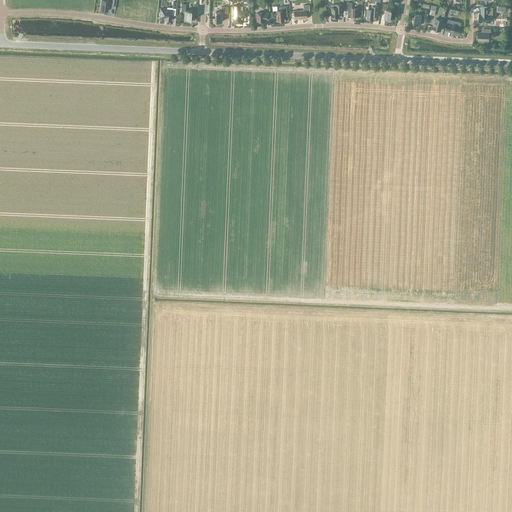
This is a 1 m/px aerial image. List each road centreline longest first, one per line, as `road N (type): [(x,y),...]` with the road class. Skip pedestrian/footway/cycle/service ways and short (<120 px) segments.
road 1 (residential): [(1,13),(202,29)]
road 2 (unclassified): [(201,52),(1,43)]
road 3 (residential): [(202,29),(400,30)]
road 4 (unclassified): [(397,59),(201,52)]
